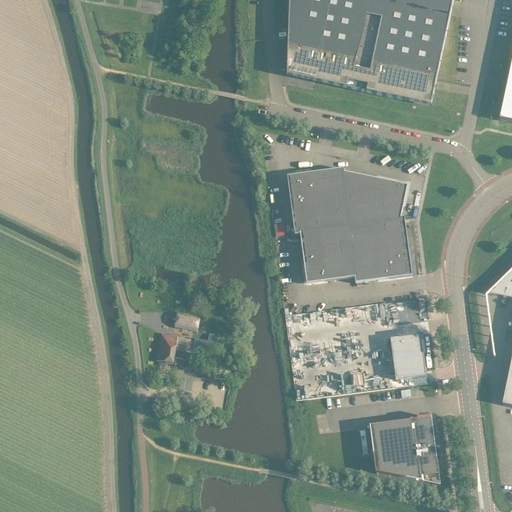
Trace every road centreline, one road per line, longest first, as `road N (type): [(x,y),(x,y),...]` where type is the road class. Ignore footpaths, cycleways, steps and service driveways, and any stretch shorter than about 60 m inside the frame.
road 1 (track): [(76,0),(104,105),(104,179),(140,385),(140,433)]
road 2 (unclassified): [(482,511),(454,261),(471,215),(511,182)]
